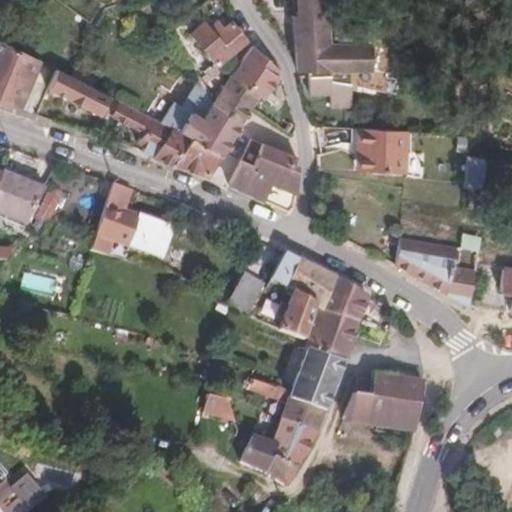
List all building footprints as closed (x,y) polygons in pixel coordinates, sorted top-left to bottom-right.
[(326,0),(299,0),(300,17),(294,17),(297,71),(371,71),(371,46),(328,45),(326,0)] [(214,65),(244,41),(243,40),(244,39),(231,22),(223,29),(215,35),(212,30),(203,21),(188,33),(214,65)] [(215,35),(223,29),(219,24),(212,30),(215,35)] [(8,45),(23,52),(25,45),(12,38),(8,45)] [(0,100),(17,106),(39,60),(23,52),(8,45),(0,41),(0,100)] [(246,53),(230,75),(258,95),(261,97),(280,72),(260,58),(257,61),(246,53)] [(218,72),(213,66),(200,76),(205,83),(218,72)] [(75,69),(70,77),(90,87),(94,78),(75,69)] [(90,87),(70,77),(64,73),(54,92),(99,115),(101,110),(108,96),(90,87)] [(230,75),(211,104),(240,124),(249,107),(258,95),(230,75)] [(330,75),(309,76),(309,94),(331,94),(330,75)] [(149,92),(141,90),(139,100),(147,101),(149,92)] [(240,124),(211,104),(202,95),(191,100),(186,107),(197,114),(189,126),(167,112),(160,122),(188,137),(218,156),(240,124)] [(119,101),(108,96),(101,110),(112,116),(119,101)] [(188,137),(160,122),(119,101),(112,116),(143,132),(136,142),(143,146),(142,150),(170,166),(172,163),(188,137)] [(403,172),(406,131),(356,128),(355,145),(360,145),(358,170),(403,172)] [(206,175),(218,156),(188,137),(172,163),(206,175)] [(258,154),(262,143),(250,138),(246,148),(258,154)] [(292,166),(296,157),(262,143),(258,154),(240,190),(287,212),(293,199),(296,184),(297,167),(292,166)] [(240,190),(258,154),(246,148),(228,184),(240,190)] [(465,172),(462,185),(473,187),(475,173),(465,172)] [(42,190),(0,173),(0,212),(25,223),(42,190)] [(90,250),(106,255),(111,240),(161,258),(171,228),(137,216),(135,222),(120,217),(122,211),(130,190),(111,183),(103,210),(90,250)] [(46,224),(62,193),(49,187),(34,218),(46,224)] [(334,234),(372,254),(387,228),(349,207),(334,234)] [(135,222),(137,216),(122,211),(120,217),(135,222)] [(0,212),(0,220),(22,229),(25,223),(0,212)] [(457,245),(475,249),(477,237),(459,233),(457,245)] [(392,264),(466,305),(472,269),(450,266),(454,246),(397,236),(392,264)] [(0,248),(0,259),(5,260),(11,250),(0,248)] [(268,278),(284,287),(296,259),(283,252),(268,278)] [(287,288),(315,307),(319,311),(322,312),(335,277),(296,259),(284,287),(287,288)] [(511,312),(511,267),(501,266),(498,291),(511,292),(511,296),(509,312),(511,312)] [(225,303),(246,316),(262,285),(243,273),(225,303)] [(366,297),(335,277),(322,312),(356,322),(366,297)] [(301,340),(315,307),(287,288),(284,294),(289,297),(276,331),(301,340)] [(322,312),(319,311),(303,347),(307,349),(342,361),(356,322),(322,312)] [(41,322),(25,317),(20,334),(37,338),(41,322)] [(323,410),(342,361),(307,349),(289,394),(288,398),(323,410)] [(247,387),(250,379),(227,370),(224,378),(247,387)] [(394,377),(372,374),(371,386),(369,395),(353,393),(343,417),(413,432),(422,381),(409,379),(394,377)] [(316,432),(323,410),(288,398),(289,394),(250,379),(247,387),(275,397),(275,399),(285,403),(279,418),(316,432)] [(203,412),(233,420),(225,399),(208,394),(203,412)] [(51,430),(75,439),(79,424),(56,416),(51,430)] [(274,457),(295,467),(314,433),(316,432),(279,418),(271,442),(278,444),(274,457)] [(141,440),(145,428),(132,423),(127,436),(141,440)] [(264,473),(284,485),(295,467),(274,457),(278,444),(271,442),(251,436),(240,462),(264,473)] [(174,486),(178,481),(163,468),(159,473),(174,486)] [(230,487),(235,477),(221,472),(217,481),(230,487)] [(22,476),(7,489),(17,501),(23,508),(38,495),(22,476)] [(0,511),(4,511),(17,501),(7,489),(0,480),(0,511)] [(226,500),(230,487),(217,481),(214,489),(226,500)] [(257,489),(251,499),(256,504),(256,505),(267,511),(269,511),(277,500),(263,492),(257,489)] [(263,492),(277,500),(278,497),(265,490),(263,492)]
